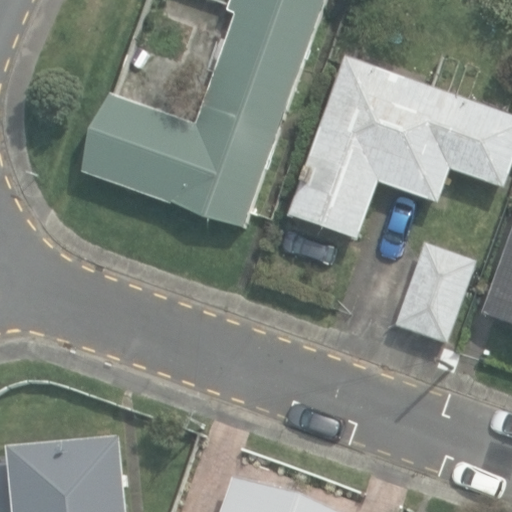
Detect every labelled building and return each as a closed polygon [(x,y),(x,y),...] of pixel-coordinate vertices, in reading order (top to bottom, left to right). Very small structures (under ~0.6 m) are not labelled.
[(250,230),(332,0),(236,0),(232,13),(241,16),(201,126),(116,96),(88,173),(179,206),(179,205),(250,230)] [(297,217),(364,241),(385,184),(444,205),(457,170),(511,190),(511,188),(511,114),(354,58),(297,217)] [(402,325),(453,344),(481,263),(431,245),(402,325)] [(511,256),(491,315),(511,321),(511,256)] [(132,511),(126,439),(15,449),(20,511),(132,511)] [(229,511),(336,511),(242,478),(229,511)]
